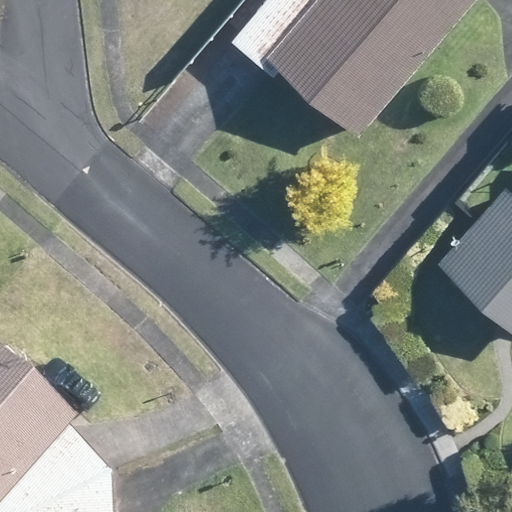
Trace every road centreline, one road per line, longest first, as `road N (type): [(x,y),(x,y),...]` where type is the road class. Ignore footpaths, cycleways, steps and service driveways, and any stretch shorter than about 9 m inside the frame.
road 1 (residential): [(55,154),(300,381),(371,511)]
road 2 (residential): [(55,154),(32,0)]
